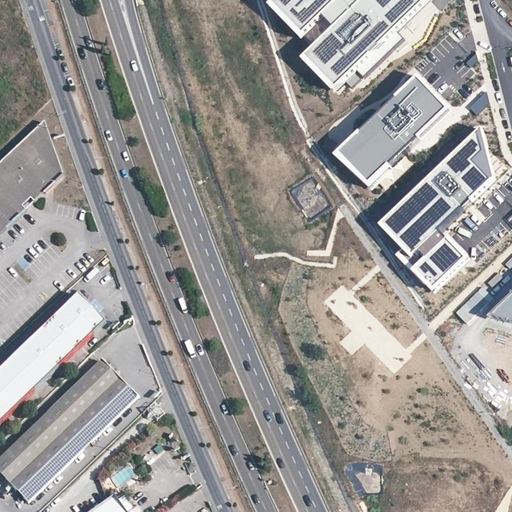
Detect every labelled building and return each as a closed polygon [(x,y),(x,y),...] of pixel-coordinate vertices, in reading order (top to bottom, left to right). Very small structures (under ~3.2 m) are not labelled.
[(277,0),(273,4),(316,49),(306,58),(337,90),(345,82),(351,88),(361,79),(355,73),(356,72),(364,79),(404,41),(397,32),(426,5),(421,0),(277,0)] [(449,112),(418,80),(338,159),(369,187),(449,112)] [(64,178),(44,125),(0,165),(0,236),(27,211),(23,206),(31,199),(35,204),(64,178)] [(497,181),(484,131),(381,227),(404,250),(398,256),(434,293),(467,262),(440,234),(497,181)] [(0,373),(0,427),(105,326),(78,298),(0,373)] [(511,301),(495,318),(511,323),(511,301)] [(101,360),(0,458),(0,473),(27,502),(136,397),(101,360)] [(148,463),(160,454),(155,448),(143,457),(148,463)] [(124,511),(114,498),(94,511),(124,511)]
